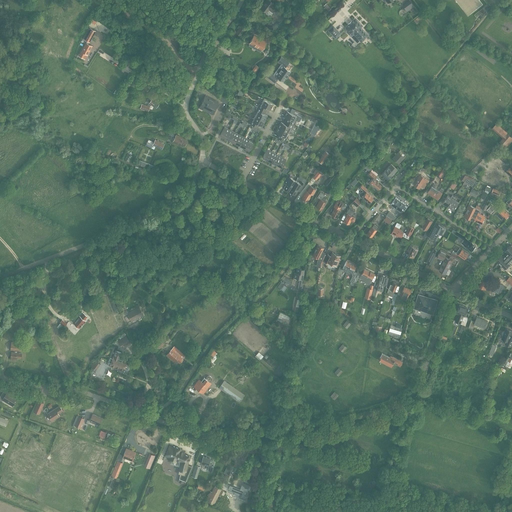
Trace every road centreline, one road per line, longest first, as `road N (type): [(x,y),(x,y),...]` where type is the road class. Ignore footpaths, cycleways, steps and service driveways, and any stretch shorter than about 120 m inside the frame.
road 1 (unclassified): [(152,418),(216,436),(334,423),(395,407),(423,376),(450,289)]
road 2 (unclassified): [(201,162),(180,211),(0,278)]
road 3 (residential): [(350,238),(392,188),(401,188),(492,246)]
road 4 (track): [(152,418),(267,291)]
road 5 (unclassified): [(152,418),(77,391),(0,376)]
